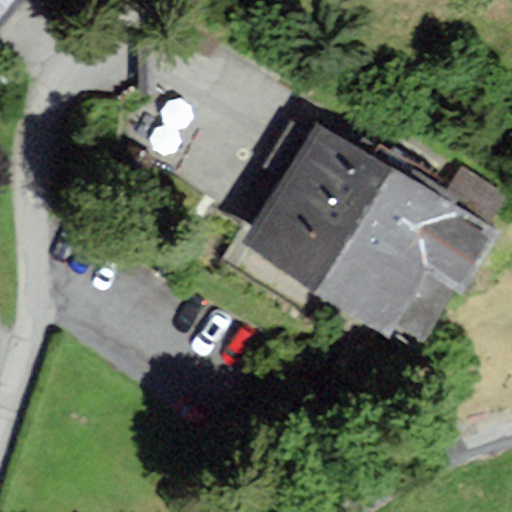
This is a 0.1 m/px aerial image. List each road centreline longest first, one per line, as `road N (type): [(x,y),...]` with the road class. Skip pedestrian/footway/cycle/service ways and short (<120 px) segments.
road 1 (residential): [(154,0),(61,97),(42,128),(34,171),(34,315),(0,426)]
road 2 (residential): [(511,431),(442,452),(345,511)]
